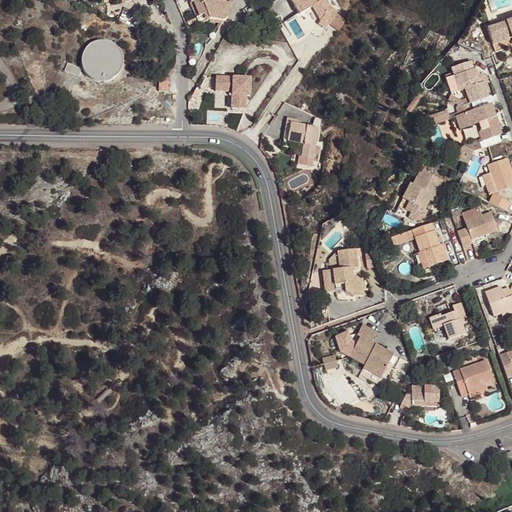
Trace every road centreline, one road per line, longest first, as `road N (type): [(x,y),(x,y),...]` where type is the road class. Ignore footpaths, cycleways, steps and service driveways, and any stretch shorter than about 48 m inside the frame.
road 1 (residential): [(181,137),(224,138),(258,162),(313,402),(333,418),(439,441),(511,424)]
road 2 (residential): [(0,134),(181,137)]
road 3 (residential): [(167,0),(181,33),(181,137)]
road 4 (residential): [(393,302),(502,265),(511,243)]
